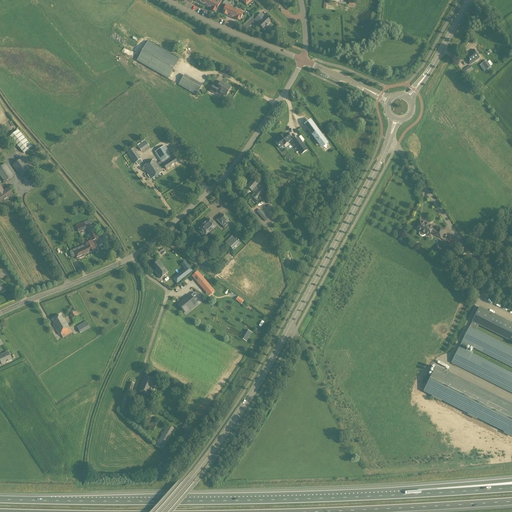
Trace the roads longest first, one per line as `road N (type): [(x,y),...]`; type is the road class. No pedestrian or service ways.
road 1 (tertiary): [(160,511),(253,390),(389,139)]
road 2 (motorway): [(407,495),(0,499)]
road 3 (unclassified): [(133,256),(222,178),(302,60)]
road 4 (motorway): [(328,511),(511,500)]
road 5 (track): [(289,328),(304,341),(370,462)]
road 6 (tertiary): [(302,60),(167,0)]
road 7 (unclassified): [(133,256),(0,313)]
